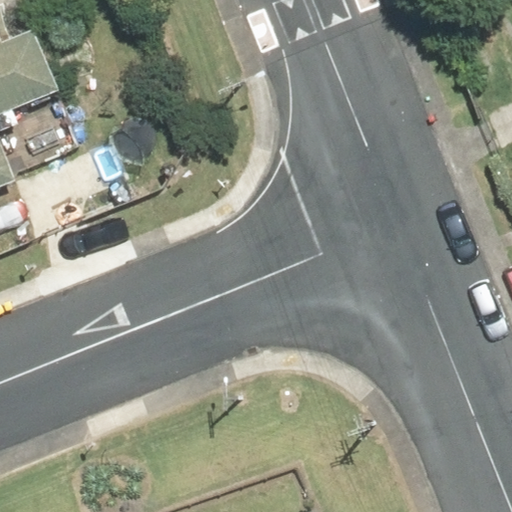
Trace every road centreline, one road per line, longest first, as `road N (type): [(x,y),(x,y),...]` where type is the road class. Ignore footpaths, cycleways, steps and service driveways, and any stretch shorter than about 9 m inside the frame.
road 1 (residential): [(0,390),(398,230)]
road 2 (secondary): [(511,510),(398,230)]
road 3 (secondary): [(398,230),(306,0)]
